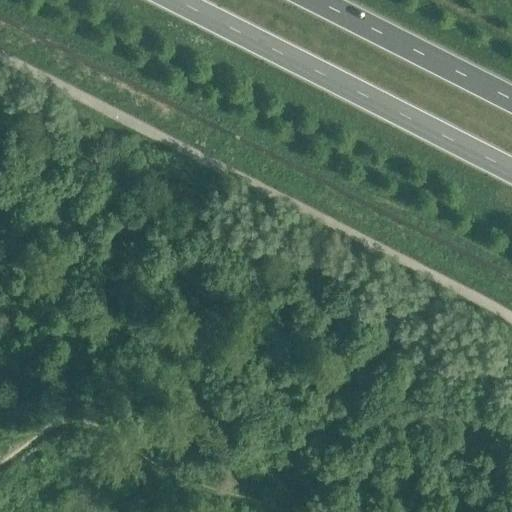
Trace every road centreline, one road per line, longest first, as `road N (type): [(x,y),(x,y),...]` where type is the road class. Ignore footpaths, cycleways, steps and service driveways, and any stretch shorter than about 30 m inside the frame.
road 1 (trunk): [(174,0),(511,170)]
road 2 (trunk): [(511,99),(314,0)]
